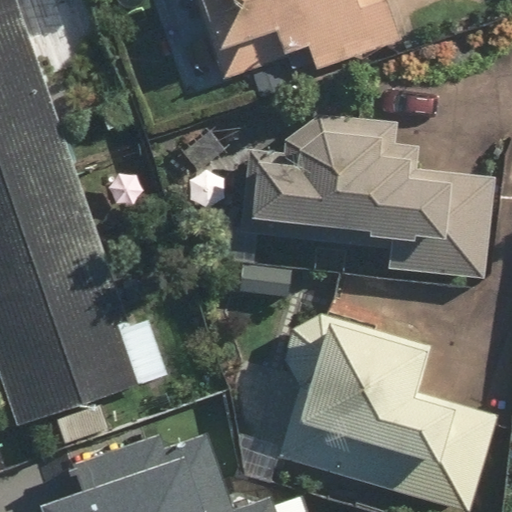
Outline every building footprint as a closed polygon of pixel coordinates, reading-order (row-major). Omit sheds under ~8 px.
[(0,0),(0,405),(7,427),(158,374),(139,318),(114,327),(5,0),(0,0)] [(181,0),(205,64),(261,43),(273,67),(305,55),(312,73),(393,43),(376,0),(181,0)] [(232,241),(386,247),(382,275),(483,280),(487,180),(437,178),(437,189),(386,187),(387,166),(371,166),(372,141),(278,137),(277,154),(236,152),(232,241)] [(413,392),(425,347),(269,306),(230,454),(450,511),(467,511),(493,413),(413,392)] [(221,511),(198,439),(21,492),(27,511),(221,511)]
